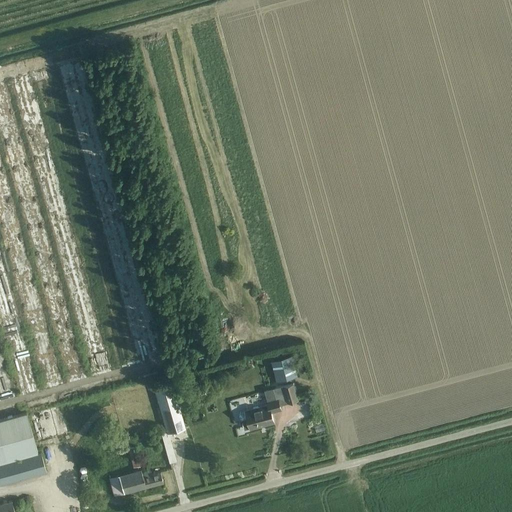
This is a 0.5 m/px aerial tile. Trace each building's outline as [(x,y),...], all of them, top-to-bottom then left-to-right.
[(130,360),(155,355),(86,51),(61,56),(130,360)] [(45,65),(39,67),(43,79),(49,77),(45,65)] [(30,69),(0,76),(0,400),(110,372),(30,69)] [(272,358),(278,380),(298,374),(292,353),(272,358)] [(167,432),(185,427),(171,381),(153,386),(167,432)] [(293,383),(284,385),(288,402),(298,399),(293,383)] [(280,404),(288,402),(284,385),(274,388),(277,398),(268,401),(269,405),(246,411),(240,412),(239,415),(240,418),(242,419),(245,429),(250,427),(251,428),(274,422),(271,411),(281,409),(280,404)] [(254,392),(256,398),(263,396),(261,389),(254,392)] [(63,400),(31,406),(37,436),(69,430),(63,400)] [(26,412),(0,419),(0,461),(37,451),(26,412)] [(168,437),(163,438),(167,452),(172,450),(168,437)] [(133,467),(140,465),(136,450),(134,451),(133,446),(128,447),(133,467)] [(0,483),(45,471),(40,452),(0,463),(0,483)] [(140,469),(109,477),(114,495),(162,482),(160,471),(150,474),(149,469),(141,471),(140,469)] [(0,511),(13,511),(11,501),(0,504),(0,511)]
